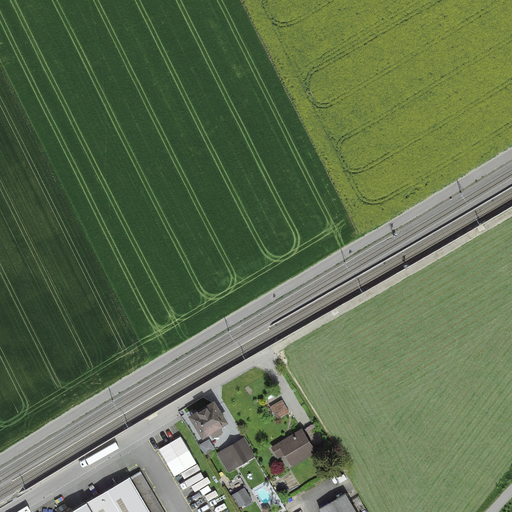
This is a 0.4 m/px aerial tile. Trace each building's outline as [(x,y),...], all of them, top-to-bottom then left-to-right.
[(269,407),(276,419),(288,412),(281,400),(269,407)] [(220,431),(217,426),(224,422),(212,403),(190,416),(202,436),(208,432),(212,437),(220,431)] [(306,429),(314,442),(320,439),(312,425),(306,429)] [(301,431),(278,445),(290,464),(313,450),(301,431)] [(193,490),(209,483),(187,434),(161,446),(175,476),(185,471),(193,490)] [(243,438),(217,453),(227,470),(246,459),(242,451),(249,447),(243,438)] [(148,511),(128,476),(66,511),(148,511)] [(239,506),(249,500),(243,490),(233,496),(239,506)] [(355,511),(344,493),(318,508),(319,511),(355,511)]
